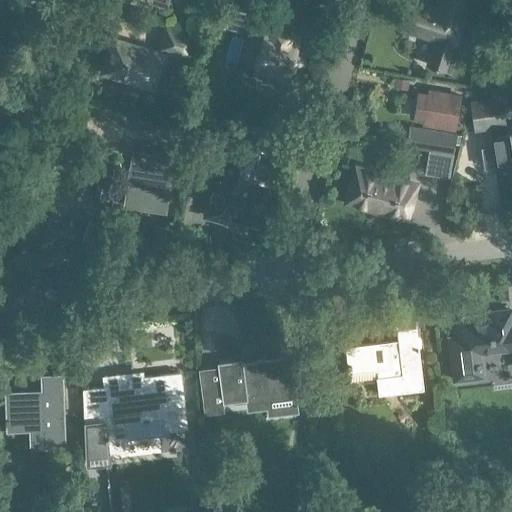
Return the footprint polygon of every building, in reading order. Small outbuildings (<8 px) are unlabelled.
[(146,0),(146,2),(167,8),(169,0),(146,0)] [(225,0),(221,0),(220,6),(215,24),(230,28),(234,10),(236,3),(225,0)] [(461,43),(455,41),(468,0),(435,0),(433,7),(418,2),(409,29),(436,37),(426,64),(451,72),(461,43)] [(263,37),(254,71),(263,73),(261,81),(276,85),(278,77),(288,80),(300,35),(266,25),(258,23),(255,35),(263,37)] [(192,54),(193,52),(197,37),(175,30),(170,47),(192,54)] [(104,71),(154,86),(164,55),(114,40),(104,71)] [(459,96),(430,91),(430,94),(419,92),(414,119),(425,121),(425,123),(454,128),(459,96)] [(500,97),(470,101),(473,128),(504,124),(500,97)] [(456,134),(409,125),(406,146),(429,150),(453,154),(455,143),(456,134)] [(493,145),(482,147),(485,166),(496,165),(498,177),(511,174),(511,130),(492,134),(493,145)] [(56,131),(51,150),(72,156),(78,137),(56,131)] [(207,215),(223,219),(224,215),(257,224),(262,210),(264,208),(268,197),(266,194),(267,189),(248,184),(256,156),(230,149),(222,177),(213,174),(203,209),(208,210),(207,215)] [(130,167),(124,205),(140,208),(149,209),(165,212),(171,173),(172,161),(152,158),(153,154),(151,154),(133,151),(130,167)] [(356,167),(346,202),(406,218),(414,188),(407,186),(409,182),(356,167)] [(97,190),(95,198),(108,202),(111,193),(97,190)] [(37,196),(29,224),(27,223),(23,226),(21,233),(23,238),(25,238),(23,243),(51,252),(55,240),(78,246),(86,219),(64,212),(66,205),(37,196)] [(457,337),(449,338),(454,380),(480,377),(478,366),(481,365),(480,362),(478,362),(477,351),(511,346),(511,320),(511,309),(488,312),(489,318),(455,322),(457,337)] [(398,340),(389,340),(346,346),(349,372),(376,369),(377,376),(376,377),(378,394),(424,389),(417,327),(397,329),(398,340)] [(217,362),(223,402),(247,399),(247,396),(295,390),(291,356),(242,362),(242,359),(217,362)] [(504,368),(504,356),(490,357),(490,369),(504,368)] [(65,445),(62,373),(41,374),(42,390),(6,392),(7,430),(44,429),(45,446),(65,445)] [(108,410),(85,412),(87,463),(109,461),(108,451),(128,449),(126,438),(168,433),(168,430),(168,429),(186,427),(180,373),(144,377),(120,380),(119,374),(104,376),(105,385),(108,410)] [(225,473),(206,474),(208,506),(226,505),(225,473)] [(133,511),(130,482),(110,484),(113,511),(133,511)]
